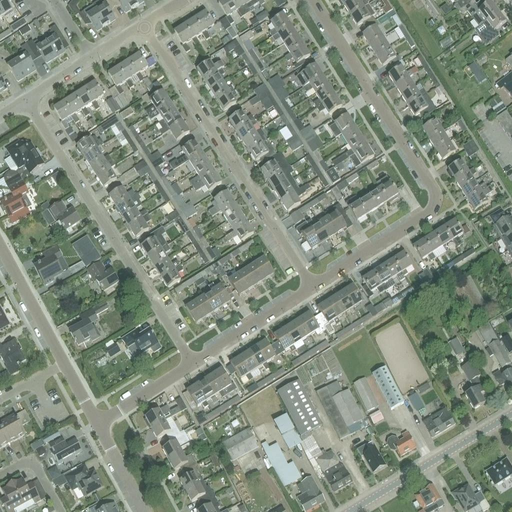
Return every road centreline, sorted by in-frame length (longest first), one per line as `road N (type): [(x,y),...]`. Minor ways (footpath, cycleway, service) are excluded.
road 1 (residential): [(311,289),(431,205),(430,188),(313,0)]
road 2 (residential): [(192,366),(25,101)]
road 3 (residential): [(311,289),(142,26)]
road 4 (tertiary): [(350,511),(511,414)]
road 5 (residential): [(192,366),(311,289)]
road 6 (residential): [(64,363),(0,246)]
